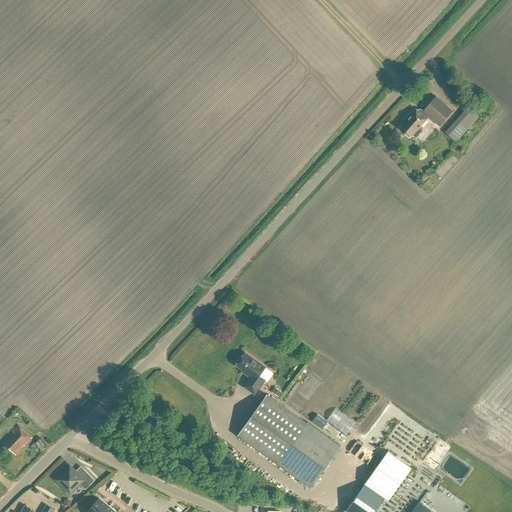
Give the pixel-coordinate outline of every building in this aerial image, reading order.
[(452,112),(436,97),(423,112),(423,113),(421,115),(415,109),(404,120),(406,121),(400,127),(406,133),(405,134),(409,137),(410,136),(411,137),(413,135),(415,138),(422,131),(419,128),(429,117),(439,126),(452,112)] [(477,102),(473,107),(479,112),(484,108),(477,102)] [(469,107),(445,133),(456,143),(480,116),(469,107)] [(267,367),(247,352),(238,365),(250,374),(249,375),(252,378),(245,387),(256,395),(266,380),(261,376),(267,367)] [(275,387),(272,392),(279,397),(282,392),(275,387)] [(341,447),(287,408),(268,394),(238,435),(312,488),(341,447)] [(347,434),(356,421),(337,407),(328,419),(347,434)] [(317,413),(312,421),(322,429),(328,421),(317,413)] [(32,439),(20,426),(14,433),(16,435),(5,445),(16,456),(32,439)] [(412,468),(388,451),(365,484),(388,501),(412,468)] [(78,474),(70,465),(56,480),(70,494),(80,484),(85,490),(95,480),(83,469),(78,474)] [(374,511),(384,499),(364,485),(348,508),(353,511),(374,511)] [(99,498),(87,511),(101,511),(107,505),(99,498)] [(411,511),(433,511),(419,502),(411,511)]
